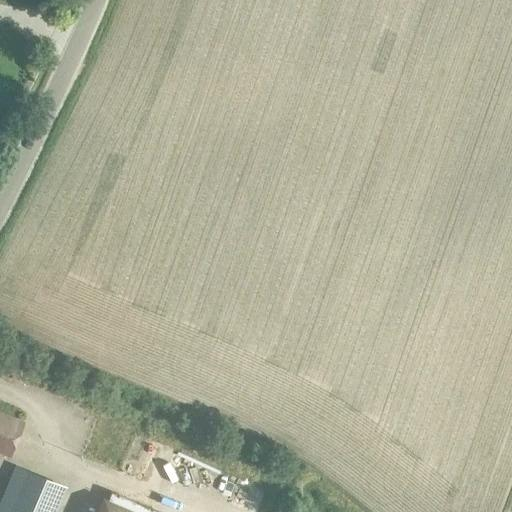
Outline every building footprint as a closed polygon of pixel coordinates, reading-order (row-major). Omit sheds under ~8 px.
[(22,422),(0,412),(0,452),(8,455),(22,422)] [(149,485),(165,446),(87,414),(71,453),(149,485)] [(174,453),(164,483),(184,489),(185,486),(203,492),(212,466),(174,453)] [(233,473),(215,488),(226,501),(244,486),(233,473)] [(27,511),(52,511),(62,491),(25,475),(12,506),(27,511)] [(158,511),(111,492),(107,501),(103,499),(97,511),(158,511)] [(277,511),(280,499),(267,497),(264,511),(277,511)]
